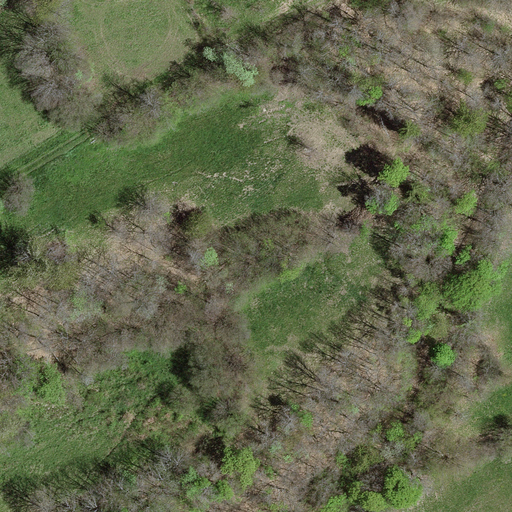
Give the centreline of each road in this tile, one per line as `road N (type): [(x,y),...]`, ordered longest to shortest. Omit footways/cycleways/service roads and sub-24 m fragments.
road 1 (track): [(0,187),(318,0)]
road 2 (track): [(511,65),(423,135),(394,177)]
